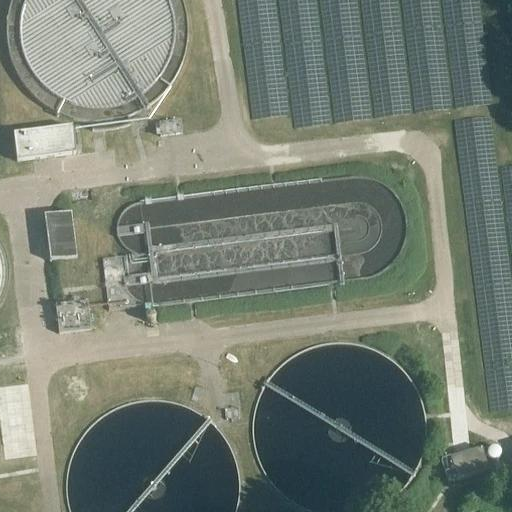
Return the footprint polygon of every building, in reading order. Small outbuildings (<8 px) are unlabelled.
[(13,0),(10,7),(6,27),(7,48),(13,68),(22,86),(36,101),(53,113),(72,121),(92,125),(92,133),(102,133),(111,132),(121,130),(130,127),(128,119),(147,109),(164,95),(177,78),(185,57),(188,36),(186,14),(180,0),(13,0)] [(159,126),(160,138),(182,135),(181,123),(159,126)] [(13,136),(17,163),(76,156),(72,129),(13,136)] [(44,218),(50,263),(77,259),(71,214),(44,218)] [(98,316),(90,317),(88,303),(55,307),(59,335),(91,331),(90,323),(98,322),(98,316)] [(255,411),(252,432),(255,453),(263,473),(275,490),(291,504),(307,511),(372,511),(373,511),(372,511),(379,511),(379,509),(395,499),(408,485),(418,469),(424,451),(426,432),(424,411),(416,391),(404,374),(389,360),(370,350),(350,345),(329,345),(308,350),(290,360),(274,374),(262,391),(255,411)] [(68,468),(66,489),(69,511),(68,511),(236,511),(238,505),(240,489),(237,468),(230,448),(218,431),(202,417),(184,407),(163,402),(142,402),(122,407),(103,417),(88,431),(76,448),(68,468)] [(471,437),(473,445),(480,443),(478,436),(471,437)] [(480,453),(439,465),(446,488),(487,476),(480,453)]
